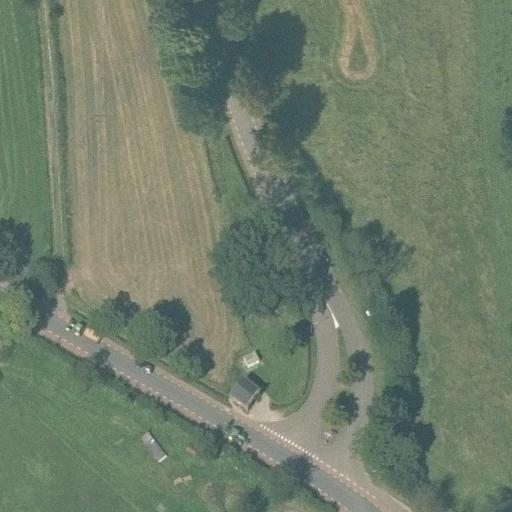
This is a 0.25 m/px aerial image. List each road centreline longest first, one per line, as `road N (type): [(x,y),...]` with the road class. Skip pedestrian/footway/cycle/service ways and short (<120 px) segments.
road 1 (tertiary): [(0,294),(283,456)]
road 2 (tertiary): [(325,301),(254,153),(207,0)]
road 3 (track): [(38,0),(56,298)]
road 4 (tertiary): [(326,483),(349,444),(361,375),(345,316),(325,301)]
road 5 (tertiary): [(325,301),(324,387),(283,456)]
